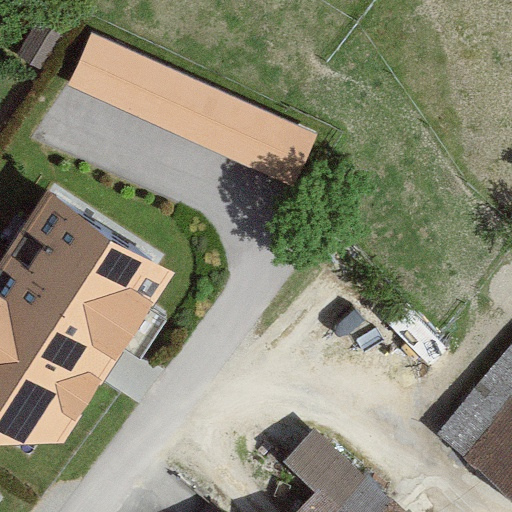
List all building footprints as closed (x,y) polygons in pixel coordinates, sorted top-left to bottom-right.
[(18,51),(45,66),(64,31),(37,16),(18,51)] [(69,76),(294,180),(318,129),(92,26),(69,76)] [(179,272),(47,185),(0,255),(0,445),(64,444),(179,272)] [(511,328),(451,408),(511,454),(511,328)] [(408,511),(412,507),(318,418),(285,452),(313,478),(280,511),(408,511)]
